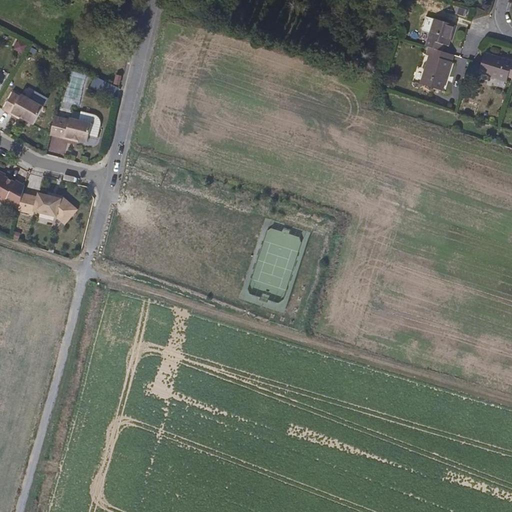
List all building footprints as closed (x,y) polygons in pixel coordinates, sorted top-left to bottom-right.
[(451,37),(456,21),(435,14),(426,43),(428,43),(442,48),(444,40),(446,35),(451,37)] [(443,88),(455,52),(442,48),(428,43),(426,50),(429,52),(420,80),(443,88)] [(511,72),(511,56),(486,48),(480,67),(508,76),(509,72),(511,72)] [(95,78),(89,89),(113,100),(118,89),(95,78)] [(30,122),(40,104),(19,93),(18,95),(10,91),(0,107),(0,108),(14,116),(15,114),(21,117),(30,122)] [(84,141),(89,121),(67,116),(66,118),(51,114),(47,134),(67,139),(67,136),(75,139),(84,141)] [(21,184),(12,178),(10,180),(0,174),(0,199),(15,207),(19,192),(21,184)] [(73,208),(58,194),(57,196),(44,193),(34,191),(34,195),(19,192),(15,207),(28,211),(29,208),(51,213),(60,222),(73,208)]
